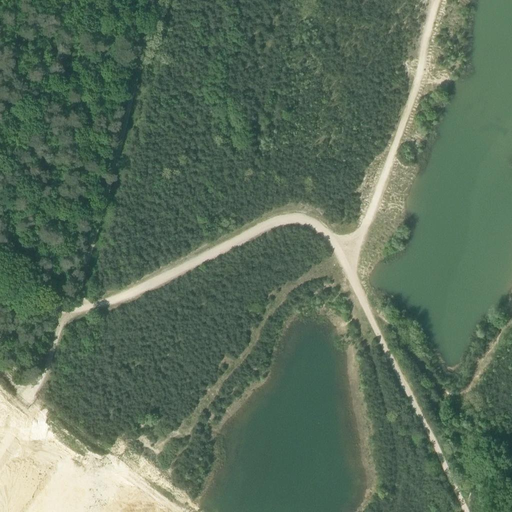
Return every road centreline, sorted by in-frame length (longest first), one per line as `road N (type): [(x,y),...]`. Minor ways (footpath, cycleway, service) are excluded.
road 1 (track): [(66,316),(154,0)]
road 2 (track): [(66,316),(280,220),(317,228),(347,257)]
road 3 (track): [(347,257),(466,511)]
road 4 (track): [(442,0),(347,257)]
